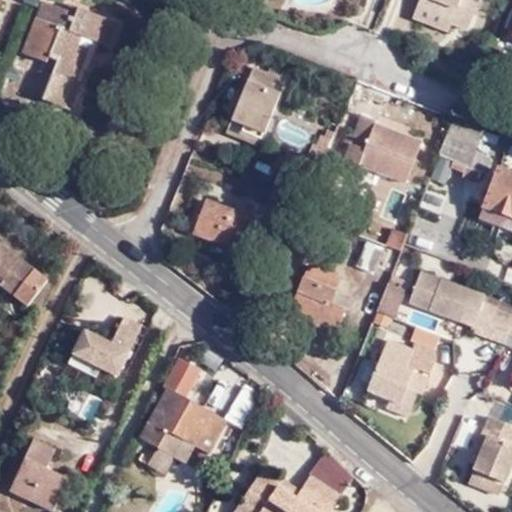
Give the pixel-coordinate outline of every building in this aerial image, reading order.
[(454,20),(452,25),(468,31),(480,0),(421,0),(419,6),(454,20)] [(42,1),(36,18),(60,27),(49,57),(58,61),(55,67),(78,76),(81,69),(71,66),(82,37),(108,47),(117,24),(76,7),(73,17),(64,14),(66,10),(42,1)] [(448,32),(452,25),(454,20),(419,6),(414,18),(448,32)] [(22,53),(46,63),(49,57),(60,27),(36,18),(22,53)] [(160,65),(173,70),(182,47),(169,42),(160,65)] [(78,76),(55,67),(52,75),(41,70),(32,95),(44,99),(43,101),(68,110),(78,85),(75,84),(78,76)] [(228,133),(261,146),(281,96),(288,76),(270,70),(269,74),(254,69),(228,133)] [(359,167),(405,184),(421,143),(375,125),(377,120),(363,115),(340,172),(354,177),(359,167)] [(483,129),(454,118),(440,152),(453,157),(468,163),(474,150),(483,129)] [(274,138),(304,151),(312,132),(282,119),(274,138)] [(282,167),(276,186),(308,199),(316,179),(320,169),(332,140),(321,135),(310,162),(288,153),(282,167)] [(474,150),(468,163),(481,169),(484,171),(490,157),(474,150)] [(477,181),(481,169),(468,163),(453,157),(450,166),(463,171),(461,175),(477,181)] [(511,217),(511,174),(495,168),(480,206),(482,206),(511,217)] [(270,201),(303,213),(308,199),(276,186),(270,201)] [(195,234),(235,251),(252,208),(239,202),(234,213),(207,202),(195,234)] [(511,217),(482,206),(478,215),(511,228),(511,217)] [(274,240),(289,245),(301,218),(285,212),(274,240)] [(400,251),(408,233),(394,229),(387,246),(400,251)] [(357,267),(373,273),(383,249),(367,242),(357,267)] [(0,286),(26,307),(46,283),(0,246),(0,286)] [(303,316),(332,327),(343,304),(329,298),(337,275),(304,262),(284,312),(301,319),(303,316)] [(408,301),(459,322),(464,310),(475,314),(471,326),(470,332),(484,337),(496,309),(481,302),(483,296),(420,271),(408,301)] [(404,278),(391,273),(388,281),(401,286),(404,278)] [(376,310),(395,318),(406,289),(388,281),(376,310)] [(459,322),(471,326),(475,314),(464,310),(459,322)] [(72,355),(100,369),(116,376),(141,326),(124,318),(110,345),(84,331),(72,355)] [(426,376),(411,369),(409,375),(401,371),(404,366),(411,348),(410,348),(385,338),(366,389),(388,398),(409,407),(416,390),(420,392),(427,376),(426,376)] [(413,340),(410,348),(411,348),(404,366),(401,371),(409,375),(411,369),(426,376),(427,374),(435,355),(433,348),(413,340)] [(67,364),(95,378),(100,369),(72,355),(67,364)] [(263,385),(250,375),(234,409),(236,410),(248,416),(263,385)] [(167,432),(183,441),(193,447),(207,455),(225,421),(167,388),(139,438),(157,449),(167,432)] [(406,414),(409,407),(388,398),(385,404),(406,414)] [(248,416),(236,410),(231,420),(243,426),(248,416)] [(475,467),(506,481),(511,466),(511,424),(492,415),(484,432),(490,434),(481,453),(475,467)] [(157,449),(173,458),(184,463),(193,447),(183,441),(167,432),(157,449)] [(476,451),(481,453),(490,434),(484,432),(476,451)] [(262,511),(261,511),(330,511),(343,492),(311,473),(302,488),(298,494),(281,484),(284,478),(265,465),(244,500),(262,511)] [(502,489),(506,481),(475,467),(471,475),(502,489)] [(302,488),(284,478),(281,484),(298,494),(302,488)] [(0,511),(3,511),(7,505),(13,509),(20,493),(0,483),(0,511)] [(261,511),(262,511),(244,500),(236,511),(261,511)]
